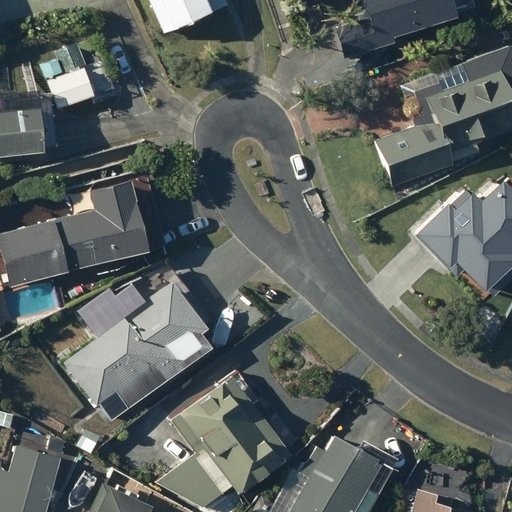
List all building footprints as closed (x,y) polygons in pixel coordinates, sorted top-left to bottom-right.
[(147,0),(162,32),(227,3),(225,0),(147,0)] [(362,0),(368,15),(333,26),(342,56),(392,40),(390,35),(455,14),(450,0),(362,0)] [(62,73),(46,79),(58,107),(93,93),(82,65),(85,63),(76,41),(52,50),(62,73)] [(511,53),(508,42),(414,77),(419,88),(413,90),(422,115),(411,119),(413,124),(375,138),(392,185),(452,163),(451,161),(478,150),(475,141),(511,126),(511,53)] [(37,107),(0,110),(0,153),(41,150),(37,107)] [(92,208),(0,232),(0,252),(9,286),(147,249),(127,178),(87,189),(92,208)] [(455,187),(437,204),(434,201),(403,230),(437,266),(443,261),(472,292),(476,288),(485,297),(511,271),(511,265),(498,251),(511,237),(511,207),(488,182),(480,190),(477,186),(465,198),(455,187)] [(105,292),(77,312),(95,336),(63,359),(95,403),(114,390),(126,406),(191,359),(188,355),(200,347),(193,337),(206,327),(172,279),(122,315),(105,292)] [(194,451),(156,481),(201,505),(230,482),(239,492),(289,453),(251,404),(257,400),(235,372),(172,422),(194,451)] [(0,409),(0,424),(8,426),(11,412),(0,409)] [(346,511),(348,509),(353,511),(380,459),(331,434),(323,449),(313,444),(304,462),(303,461),(298,471),(307,475),(288,511),(346,511)] [(46,447),(61,452),(65,439),(49,435),(46,447)] [(0,471),(0,511),(44,511),(58,457),(13,446),(7,473),(0,471)] [(149,511),(146,510),(149,504),(136,498),(138,494),(121,485),(119,489),(101,481),(86,511),(149,511)] [(473,511),(474,511),(448,505),(450,497),(415,489),(409,511),(473,511)] [(258,495),(251,509),(255,511),(269,511),(274,503),(258,495)]
